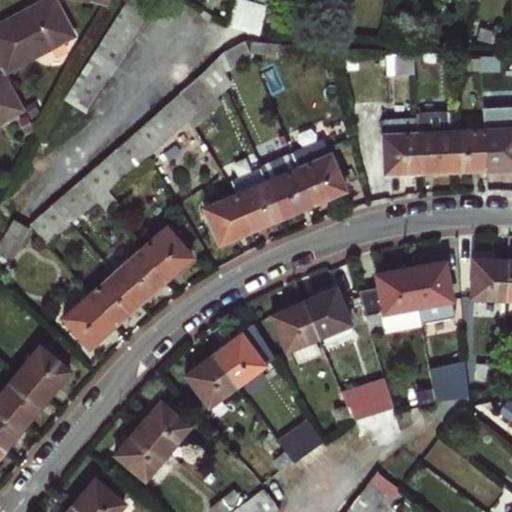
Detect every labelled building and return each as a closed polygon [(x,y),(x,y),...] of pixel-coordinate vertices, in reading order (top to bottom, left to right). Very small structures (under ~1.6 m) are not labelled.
[(52,0),(49,0),(0,24),(0,68),(1,70),(2,71),(71,36),(52,0)] [(142,0),(128,0),(124,6),(147,20),(154,8),(142,0)] [(124,6),(117,18),(138,32),(147,20),(124,6)] [(270,27),(284,30),(287,20),(272,17),(270,27)] [(138,32),(117,18),(109,29),(131,44),(138,32)] [(124,55),(131,44),(109,29),(101,41),(124,55)] [(479,29),(477,38),(493,42),(495,33),(479,29)] [(101,41),(93,53),(116,67),(124,55),(101,41)] [(227,68),(249,56),(244,42),(220,56),(227,68)] [(274,55),(275,44),(250,42),(249,52),(274,55)] [(93,53),(87,64),(109,78),(116,67),(93,53)] [(414,74),(413,55),(395,55),(395,75),(414,74)] [(482,70),(482,59),(463,57),(463,70),(482,70)] [(229,83),(214,60),(194,77),(212,98),(224,88),(229,83)] [(101,90),(109,78),(87,64),(78,76),(101,90)] [(2,71),(1,70),(0,70),(0,120),(22,109),(2,71)] [(78,76),(71,88),(93,101),(101,90),(78,76)] [(194,77),(176,93),(194,114),(208,102),(212,98),(194,77)] [(86,114),(93,101),(71,88),(63,99),(86,114)] [(194,114),(176,93),(165,102),(183,123),(186,120),(194,114)] [(165,102),(155,112),(173,132),(183,123),(165,102)] [(213,107),(208,102),(194,114),(186,120),(191,126),(213,107)] [(173,132),(155,112),(144,121),(162,141),(173,132)] [(383,175),(418,173),(416,119),(416,117),(380,118),(383,175)] [(447,118),(416,119),(418,173),(451,172),(448,132),(447,118)] [(162,141),(144,121),(134,130),(152,151),(162,141)] [(511,128),(483,130),(486,170),(511,168),(511,128)] [(152,151),(134,130),(124,139),(142,160),(142,159),(152,151)] [(483,130),(448,132),(451,172),(486,170),(483,130)] [(142,160),(124,139),(113,149),(130,169),(142,160)] [(322,142),(290,155),(311,206),(343,192),(322,142)] [(130,169),(113,149),(101,160),(119,180),(130,169)] [(311,206),(290,155),(259,167),(260,170),(282,219),(311,206)] [(119,180),(101,160),(91,168),(109,188),(119,180)] [(91,168),(80,178),(98,198),(105,191),(109,188),(91,168)] [(282,219),(260,170),(228,184),(236,195),(251,232),(282,219)] [(98,198),(80,178),(69,188),(86,208),(96,200),(98,198)] [(69,188),(59,197),(76,217),(86,208),(69,188)] [(98,198),(96,200),(108,215),(119,206),(105,191),(98,198)] [(218,246),(251,232),(236,195),(203,210),(218,246)] [(76,217),(59,197),(48,207),(65,226),(70,222),(76,217)] [(48,207),(38,216),(55,235),(65,226),(48,207)] [(55,235),(38,216),(29,224),(45,243),(55,235)] [(28,226),(14,218),(0,242),(0,266),(2,268),(28,226)] [(164,228),(139,250),(164,279),(189,257),(164,228)] [(164,279),(139,250),(113,273),(137,302),(164,279)] [(506,300),(508,261),(474,259),(472,298),(506,300)] [(445,262),(410,269),(420,320),(454,315),(445,262)] [(370,331),(420,320),(410,269),(375,275),(378,287),(358,291),(370,331)] [(113,273),(89,294),(113,323),(137,302),(113,273)] [(334,289),(301,302),(315,337),(347,324),(334,289)] [(88,345),(113,323),(89,294),(63,317),(88,345)] [(269,316),(283,351),(315,337),(301,302),(269,316)] [(256,324),(212,355),(235,386),(275,357),(256,324)] [(38,345),(17,371),(46,395),(67,369),(38,345)] [(206,406),(235,386),(212,355),(184,376),(206,406)] [(445,366),(429,369),(433,389),(435,401),(451,397),(445,366)] [(475,376),(492,376),(493,366),(476,366),(475,376)] [(508,366),(502,366),(493,366),(492,376),(508,377),(508,366)] [(46,395),(17,371),(0,391),(0,402),(24,422),(46,395)] [(353,417),(354,420),(393,411),(385,381),(342,391),(350,406),(353,417)] [(418,392),(421,404),(435,401),(433,389),(418,392)] [(159,401),(137,427),(167,453),(189,426),(159,401)] [(24,422),(0,402),(0,446),(3,449),(24,422)] [(353,417),(350,406),(335,409),(338,421),(353,417)] [(294,464),(324,442),(311,421),(280,445),(287,455),(294,464)] [(167,453),(137,427),(116,453),(145,478),(167,453)] [(294,464),(287,455),(274,462),(282,473),(294,464)] [(377,471),(368,483),(390,500),(398,489),(399,488),(377,471)] [(116,511),(124,503),(94,479),(72,506),(79,511),(116,511)] [(380,511),(390,500),(368,483),(358,496),(379,511),(380,511)] [(262,489),(251,497),(262,511),(277,511),(279,511),(262,489)] [(234,491),(223,500),(232,511),(240,505),(243,503),(234,491)] [(379,511),(358,496),(349,508),(354,511),(379,511)] [(243,503),(240,505),(244,511),(262,511),(251,497),(243,503)] [(230,511),(232,511),(223,500),(210,509),(212,511),(230,511)]
